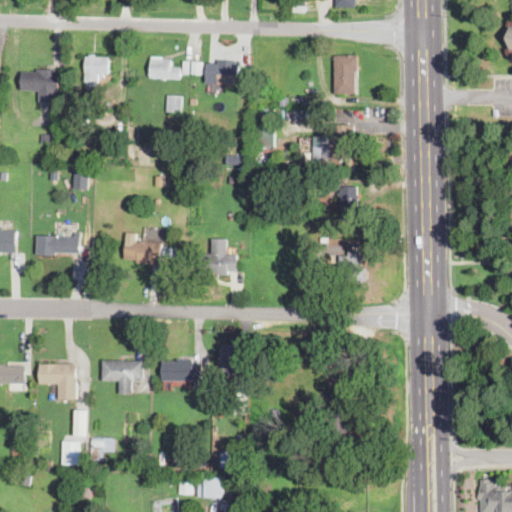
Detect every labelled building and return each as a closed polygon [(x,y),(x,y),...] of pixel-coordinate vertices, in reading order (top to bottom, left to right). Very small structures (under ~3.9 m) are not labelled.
[(307,0),(307,12),(307,13),(294,12),(294,5),(285,4),(285,0),(307,0)] [(101,56),(110,57),(110,74),(100,74),(100,83),(92,83),(86,82),(87,56),(91,57),(91,54),(98,54),(98,56),(101,56)] [(344,93),(336,93),(336,55),(351,55),(359,55),(359,70),(356,70),(357,93),(344,93)] [(181,78),(181,79),(151,77),(153,58),(172,59),(172,66),(182,66),(181,78)] [(207,61),(207,82),(218,82),(218,83),(238,84),(239,63),(236,63),(236,59),(218,58),(218,62),(207,61)] [(204,73),(203,74),(192,74),(193,61),(204,62),(204,73)] [(60,72),(60,89),(57,89),(57,102),(40,101),(40,91),(22,90),(23,71),(38,71),(38,68),(60,69),(60,72)] [(84,89),(84,96),(66,95),(67,75),(67,74),(85,76),(84,89)] [(183,105),(182,112),(168,112),(169,95),(183,96),(183,105)] [(291,105),(291,106),(281,105),(281,96),(291,97),(291,105)] [(86,111),(76,113),(75,104),(85,103),(86,111)] [(276,147),(259,147),(259,109),(276,109),(276,147)] [(355,144),(355,160),(326,160),(315,160),(315,146),(326,146),(326,124),(355,124),(355,144)] [(57,139),(57,143),(41,143),(41,133),(57,134),(57,139)] [(8,172),(7,180),(0,180),(1,172),(8,172)] [(89,189),(89,190),(75,189),(75,172),(89,172),(89,189)] [(166,181),(166,186),(157,186),(157,175),(166,176),(166,181)] [(358,196),(358,211),(340,211),(341,190),(318,189),(318,175),(339,175),(339,186),(358,186),(358,196)] [(0,255),(0,230),(18,230),(18,252),(2,252),(2,255),(0,255)] [(81,231),(81,237),(80,253),(56,252),(56,255),(37,254),(38,236),(38,234),(75,235),(75,231),(81,231)] [(228,248),(227,254),(238,254),(238,271),(229,271),(229,274),(200,273),(200,272),(200,253),(213,253),(213,238),(228,238),(228,248)] [(162,252),(161,264),(137,262),(137,260),(126,259),(128,239),(163,243),(162,252)] [(361,250),(361,255),(363,255),(363,267),(368,267),(368,280),(362,280),(362,282),(341,283),(341,255),(349,255),(349,251),(361,250)] [(239,342),(240,342),(240,345),(242,345),(241,372),(222,372),(223,344),(235,344),(235,342),(239,342)] [(194,358),(194,362),(194,364),(203,364),(203,384),(196,384),(196,381),(173,380),(173,390),(165,390),(166,380),(164,380),(164,361),(179,361),(179,358),(194,358)] [(144,378),(136,378),(136,380),(133,380),(133,393),(120,393),(120,381),(103,381),(103,359),(144,360),(144,378)] [(78,379),(78,386),(78,399),(60,399),(60,383),(41,383),(41,364),(78,364),(78,379)] [(0,383),(0,365),(27,365),(27,383),(0,383)] [(331,438),(331,439),(330,391),(350,391),(350,438),(331,438)] [(223,392),(222,403),(215,403),(215,392),(223,392)] [(114,437),(114,438),(116,438),(116,451),(106,451),(106,460),(92,460),(92,437),(114,437)] [(62,441),(62,464),(79,465),(79,442),(62,441)] [(192,450),(191,466),(173,465),(174,449),(192,450)] [(239,467),(239,451),(221,451),(221,466),(239,467)] [(261,475),(260,490),(234,488),(235,472),(261,473),(261,475)] [(34,477),(32,486),(22,483),(24,474),(34,477)] [(205,475),(205,478),(224,478),(224,497),(198,497),(198,486),(193,486),(193,494),(181,494),(181,477),(193,477),(193,479),(199,479),(199,478),(200,478),(200,475),(205,475)] [(511,511),(483,511),(483,498),(478,497),(479,492),(480,492),(480,484),(482,484),(483,478),(498,478),(498,485),(509,486),(509,490),(511,490),(511,511)] [(272,483),(270,493),(264,492),(265,482),(272,483)] [(92,488),(91,496),(82,494),(84,486),(92,488)]
